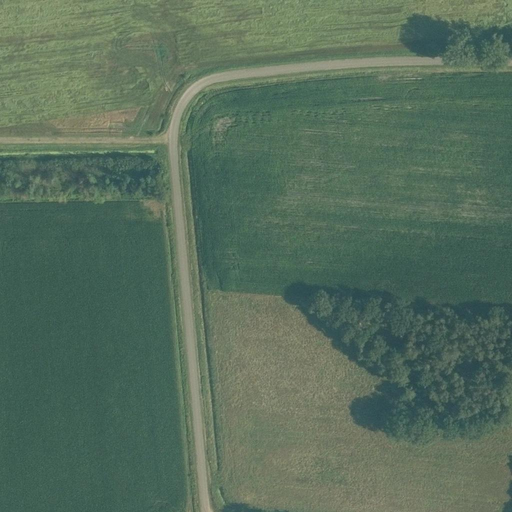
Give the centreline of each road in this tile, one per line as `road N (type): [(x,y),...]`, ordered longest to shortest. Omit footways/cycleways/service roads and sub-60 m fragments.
road 1 (unclassified): [(205,511),(175,152),(176,125),(190,97),(222,79),(339,65),(511,63)]
road 2 (track): [(0,146),(176,135)]
